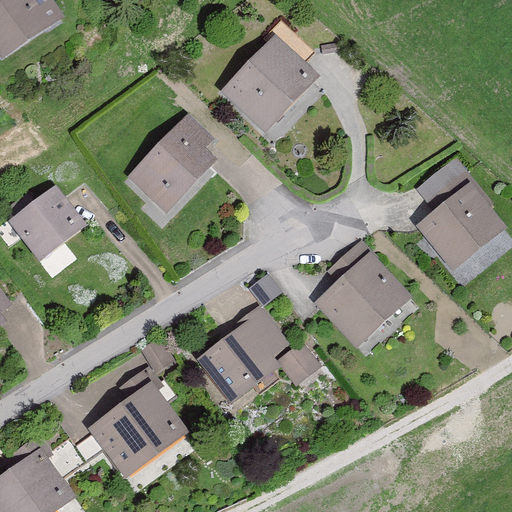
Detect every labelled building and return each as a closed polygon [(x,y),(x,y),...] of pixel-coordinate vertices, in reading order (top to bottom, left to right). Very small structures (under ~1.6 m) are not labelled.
[(0,0),(0,57),(60,18),(47,0),(0,0)] [(319,81),(273,39),(220,97),(266,139),(319,81)] [(212,146),(186,121),(128,180),(165,216),(212,167),(202,156),(212,146)] [(439,211),(414,232),(450,276),(504,232),(486,209),(491,205),(464,173),(431,200),(439,211)] [(84,227),(52,189),(7,226),(39,264),(84,227)] [(411,304),(359,246),(326,275),(336,286),(313,306),(355,353),(411,304)] [(0,315),(9,309),(0,296),(0,328),(4,326),(0,320),(0,315)] [(291,354),(258,310),(231,330),(234,335),(197,362),(232,408),(281,370),(296,390),(322,370),(303,344),(291,354)] [(173,364),(159,345),(144,355),(157,375),(173,364)] [(187,437),(149,387),(87,434),(125,483),(187,437)] [(57,511),(74,501),(41,453),(0,481),(0,511),(57,511)]
